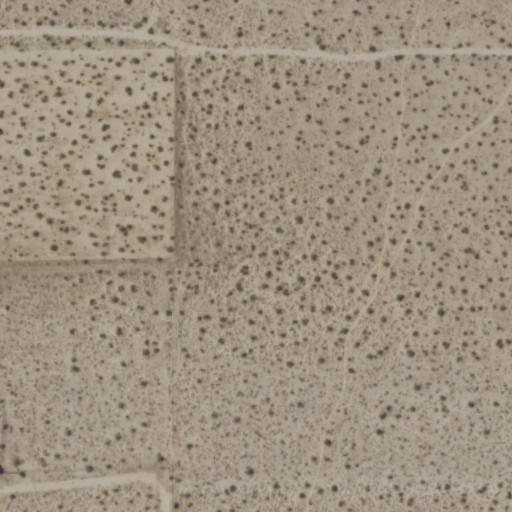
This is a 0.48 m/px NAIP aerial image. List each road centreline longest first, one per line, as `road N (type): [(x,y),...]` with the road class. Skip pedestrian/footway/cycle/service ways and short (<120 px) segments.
road 1 (residential): [(511,54),(0,50)]
road 2 (track): [(178,511),(179,500),(161,484),(0,501)]
